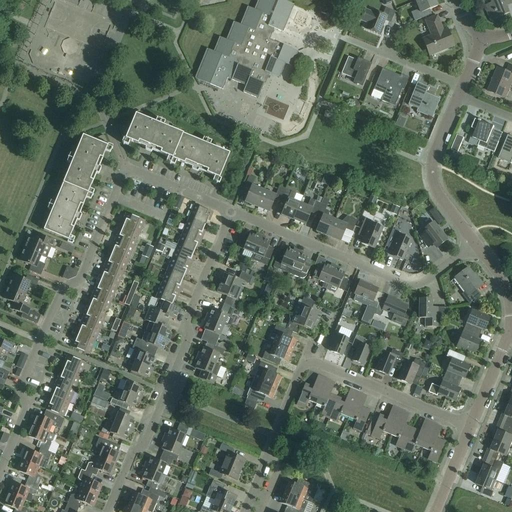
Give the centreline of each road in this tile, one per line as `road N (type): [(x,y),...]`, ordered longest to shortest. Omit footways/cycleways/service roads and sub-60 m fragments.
road 1 (residential): [(230,211),(125,169),(84,271),(58,282),(19,382),(24,409),(0,478)]
road 2 (residential): [(465,423),(302,359),(239,511)]
road 3 (residential): [(105,511),(130,444),(153,426),(192,326),(188,306),(230,211)]
road 4 (residential): [(473,244),(428,280),(399,281),(230,211)]
road 5 (residential): [(473,244),(430,172),(458,95)]
road 6 (residential): [(462,86),(345,39)]
